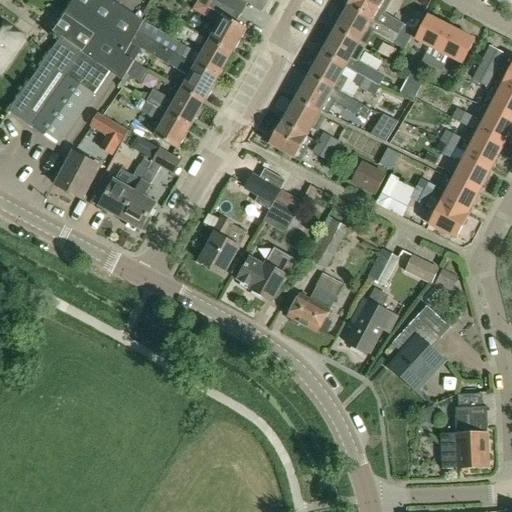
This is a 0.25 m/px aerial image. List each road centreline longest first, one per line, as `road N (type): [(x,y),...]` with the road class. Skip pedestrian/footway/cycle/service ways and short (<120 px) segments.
road 1 (tertiary): [(368,501),(339,425),(304,374),(248,332),(146,278)]
road 2 (residential): [(474,263),(229,140)]
road 3 (residential): [(509,491),(501,356),(474,263)]
road 4 (tertiary): [(146,278),(0,205)]
road 5 (residential): [(146,278),(229,140)]
road 6 (residential): [(229,140),(301,0)]
road 7 (residential): [(368,501),(509,491)]
